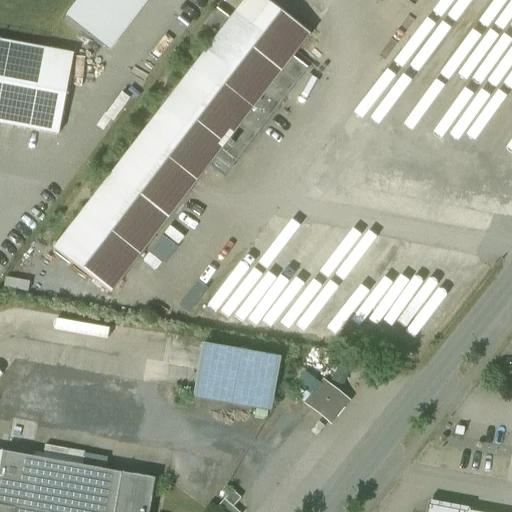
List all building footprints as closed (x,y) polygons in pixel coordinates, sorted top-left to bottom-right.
[(218,35),(53,250),(112,294),(216,158),(293,58),(310,36),(263,0),(245,0),(230,20),(217,10),(205,25),(218,35)] [(77,0),(64,18),(110,52),(149,0),(77,0)] [(73,55),(0,41),(0,124),(58,135),(73,55)] [(293,58),(216,158),(231,169),(308,69),(293,58)] [(280,360),(202,347),(193,396),(272,410),(280,360)] [(329,386),(324,382),(306,404),(312,408),(330,423),(348,401),(329,386)] [(43,456),(36,454),(35,459),(3,454),(0,468),(0,511),(149,511),(155,481),(105,472),(107,459),(68,452),(69,451),(45,446),(43,456)] [(241,499),(232,491),(217,509),(219,511),(237,511),(233,508),(241,499)]
